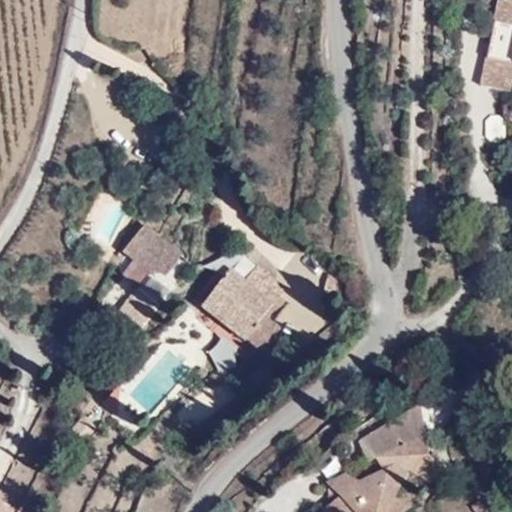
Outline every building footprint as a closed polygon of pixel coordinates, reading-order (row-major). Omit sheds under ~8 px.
[(511,6),(500,4),(481,93),(509,99),(511,83),(511,6)] [(125,317),(145,333),(197,267),(151,231),(131,256),(157,276),(125,317)] [(249,283),(262,267),(250,257),(236,273),(249,283)] [(235,272),(207,305),(265,353),(283,333),(267,319),(291,291),(262,267),(249,283),(236,273),(235,272)] [(116,274),(100,294),(115,305),(130,285),(116,274)] [(281,380),(269,368),(258,377),(269,390),(281,380)] [(133,387),(129,383),(110,406),(121,416),(133,387)] [(401,500),(415,477),(437,485),(450,467),(439,457),(427,433),(382,457),(387,467),(361,482),(352,467),(330,482),(336,497),(322,511),(411,511),(414,510),(401,500)] [(0,498),(0,511),(21,511),(23,509),(0,498)]
